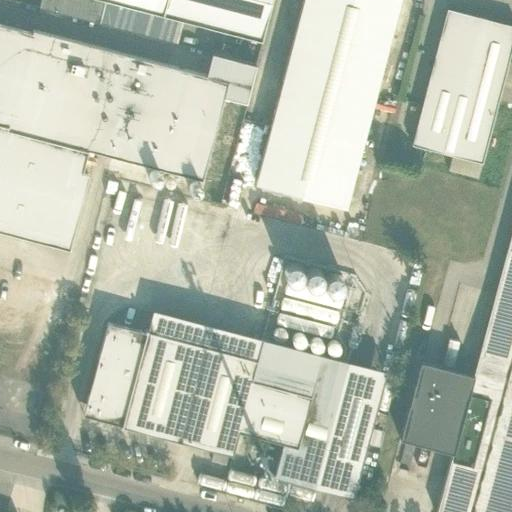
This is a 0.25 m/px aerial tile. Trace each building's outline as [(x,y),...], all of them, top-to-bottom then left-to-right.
[(271,0),(39,0),(38,6),(212,51),(217,30),(261,41),(271,0)] [(399,0),(303,0),(255,182),(345,206),(399,0)] [(448,170),(477,178),(498,98),(511,101),(511,62),(507,61),(511,41),(511,25),(446,9),(411,145),(452,156),(448,170)] [(31,32),(0,23),(0,229),(67,248),(86,174),(80,172),(86,148),(201,178),(221,96),(245,102),(254,65),(210,54),(204,74),(31,29),(31,32)] [(511,511),(511,226),(472,375),(420,363),(399,440),(452,453),(436,511),(511,511)] [(338,303),(343,275),(282,266),(278,293),(338,303)] [(107,322),(83,413),(230,454),(238,431),(296,447),(320,354),(152,310),(146,331),(144,330),(143,332),(107,322)]
